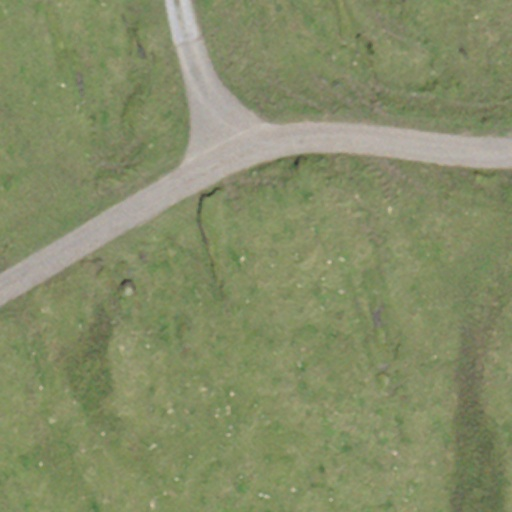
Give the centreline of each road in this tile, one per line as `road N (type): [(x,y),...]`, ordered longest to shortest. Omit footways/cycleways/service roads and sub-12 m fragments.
road 1 (track): [(0,290),(229,148),(358,139),(511,155)]
road 2 (track): [(181,0),(229,148)]
